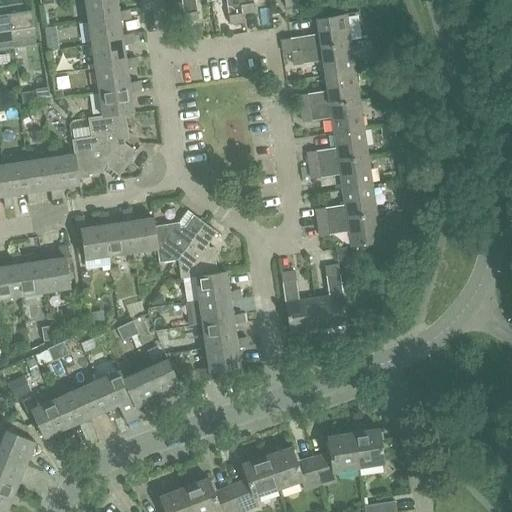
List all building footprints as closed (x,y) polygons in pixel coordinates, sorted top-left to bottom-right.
[(37,45),(35,36),(29,0),(16,0),(6,2),(13,49),(37,45)] [(119,15),(118,11),(116,0),(84,0),(88,19),(119,15)] [(181,0),(185,22),(198,19),(195,0),(181,0)] [(226,0),(228,15),(242,13),(240,0),(226,0)] [(240,0),(242,13),(256,11),(253,0),(240,0)] [(0,50),(13,49),(6,2),(0,2),(0,50)] [(119,15),(88,19),(91,43),(122,39),(122,35),(119,20),(130,18),(128,9),(118,11),(119,15)] [(319,33),(290,38),(281,39),(283,53),(292,52),(350,43),(346,14),(316,18),(319,33)] [(122,39),(91,43),(95,67),(126,62),(125,58),(123,44),(133,42),(132,33),(122,35),(122,39)] [(323,61),(325,76),(355,71),(350,43),(292,52),(294,65),(323,61)] [(129,86),(129,82),(127,68),(137,66),(136,57),(125,58),(126,62),(95,67),(99,91),(129,86)] [(355,71),(325,76),(327,90),(299,95),(301,108),(359,100),(355,71)] [(102,115),(133,110),(130,91),(141,90),(139,80),(129,82),(129,86),(99,91),(102,115)] [(331,118),(334,133),(363,128),(359,100),(301,108),(303,122),(331,118)] [(91,136),(127,163),(140,146),(139,146),(136,151),(125,143),(119,144),(118,140),(129,138),(125,113),(133,111),(133,110),(102,115),(88,117),(91,136)] [(363,128),(334,133),(336,147),(307,152),(309,165),(368,157),(363,128)] [(127,163),(91,136),(72,139),(74,153),(78,184),(79,184),(78,176),(104,172),(102,161),(106,161),(107,166),(118,175),(114,180),(115,180),(127,163)] [(78,184),(74,153),(50,157),(55,188),(50,188),(52,199),(61,198),(59,187),(78,184)] [(55,188),(50,157),(26,161),(31,192),(27,192),(28,203),(37,201),(36,191),(50,188),(55,188)] [(340,175),(342,189),(372,185),(368,157),(309,165),(311,179),(340,175)] [(31,192),(26,161),(2,165),(7,195),(3,196),(4,206),(13,205),(12,194),(27,192),(31,192)] [(316,209),(318,222),(376,214),(372,185),(342,189),(345,204),(316,209)] [(133,252),(156,248),(152,218),(132,220),(131,210),(122,211),(124,222),(128,221),(133,252)] [(159,263),(177,260),(204,223),(188,210),(187,211),(192,215),(184,226),(185,232),(181,232),(179,222),(154,225),(153,217),(152,218),(156,248),(159,263)] [(109,255),(133,252),(128,221),(124,222),(109,224),(107,214),(98,215),(100,226),(104,225),(109,255)] [(380,242),(376,214),(318,222),(320,236),(349,231),(351,247),(380,242)] [(84,259),(109,255),(104,225),(100,226),(85,228),(83,217),(74,219),(76,230),(80,229),(84,259)] [(204,223),(177,260),(181,279),(195,277),(225,272),(225,271),(217,272),(214,247),(203,248),(203,244),(208,243),(217,233),(222,236),(204,223)] [(60,258),(42,261),(46,291),(70,288),(66,258),(69,257),(67,246),(59,247),(60,258)] [(0,298),(22,295),(17,264),(22,264),(20,253),(11,254),(13,265),(0,266),(0,298)] [(22,295),(46,291),(42,261),(22,264),(17,264),(22,295)] [(329,296),(314,298),(318,328),(347,324),(338,265),(324,267),(329,296)] [(195,277),(199,301),(229,296),(230,300),(241,298),(240,290),(228,291),(225,272),(195,277)] [(318,328),(314,298),(299,301),(295,272),(281,274),(290,332),(318,328)] [(199,301),(202,325),(233,320),(234,324),(244,322),(243,313),(232,315),(230,300),(229,296),(199,301)] [(202,325),(206,349),(237,344),(237,348),(248,346),(247,337),(236,339),(234,324),(233,320),(202,325)] [(125,325),(131,337),(139,333),(133,321),(125,325)] [(123,341),(131,337),(125,325),(117,328),(123,341)] [(50,326),(41,328),(43,341),(52,340),(50,326)] [(63,342),(55,345),(61,358),(69,354),(63,342)] [(240,368),(237,348),(237,344),(206,349),(209,368),(198,369),(200,378),(212,376),(211,372),(240,368)] [(53,362),(61,358),(55,345),(47,349),(53,362)] [(145,368),(158,397),(180,387),(168,359),(145,368)] [(145,368),(124,378),(136,406),(140,405),(158,397),(145,368)] [(144,415),(140,405),(136,406),(124,378),(120,370),(97,380),(110,408),(118,404),(126,423),(144,415)] [(22,377),(8,384),(14,398),(28,392),(22,377)] [(87,418),(110,408),(97,380),(75,390),(87,418)] [(87,418),(75,390),(53,400),(65,428),(87,418)] [(43,438),(65,428),(53,400),(34,408),(30,398),(22,402),(26,412),(31,410),(43,438)] [(378,428),(353,432),(358,467),(384,463),(378,428)] [(0,444),(0,453),(25,464),(35,441),(6,429),(0,444)] [(312,458),(320,485),(336,481),(333,471),(358,467),(353,432),(327,436),(330,452),(312,458)] [(291,447),(266,455),(278,489),(302,481),(305,490),(320,485),(312,458),(296,462),(291,447)] [(0,453),(0,479),(16,487),(25,464),(0,453)] [(248,479),(230,486),(240,511),(243,511),(258,506),(254,497),(278,489),(266,455),(242,463),(248,479)] [(240,511),(230,486),(214,493),(208,477),(184,487),(193,511),(240,511)] [(0,479),(0,506),(7,509),(16,487),(0,479)] [(165,511),(164,511),(193,511),(184,487),(160,496),(165,511)] [(396,511),(395,501),(364,506),(364,511),(396,511)]
